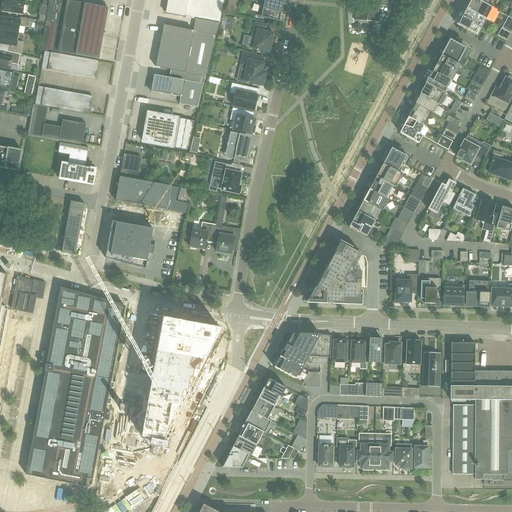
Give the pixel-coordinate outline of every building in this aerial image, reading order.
[(3,0),(1,12),(22,15),(24,3),(6,0),(3,0)] [(108,7),(69,0),(54,0),(47,49),(99,58),(108,7)] [(167,0),(166,10),(165,14),(169,14),(189,18),(196,19),(219,23),(223,0),(167,0)] [(280,0),(261,0),(261,5),(264,6),(262,15),(259,14),(258,17),(279,22),(284,1),(280,0)] [(378,22),(380,6),(387,6),(387,0),(374,0),(375,2),(356,1),(354,20),(378,22)] [(496,10),(489,6),(477,0),(471,0),(466,9),(490,22),(496,10)] [(483,18),(485,20),(486,19),(466,9),(461,18),(460,18),(456,24),(477,35),(481,29),(478,27),(481,22),(482,23),(483,21),(482,20),(483,18)] [(0,19),(0,30),(18,33),(19,26),(30,27),(31,19),(20,17),(19,20),(0,17),(0,19)] [(164,25),(156,68),(205,77),(219,23),(195,19),(193,31),(164,25)] [(257,50),(257,51),(258,51),(258,50),(261,51),(261,53),(271,55),(273,45),(271,45),(271,44),(272,44),(273,40),(272,39),(274,33),(265,31),(267,25),(255,23),(249,47),(253,48),(253,49),(257,50)] [(511,33),(501,28),(497,36),(506,41),(511,33)] [(8,52),(9,52),(20,55),(21,55),(23,42),(17,41),(18,33),(0,30),(0,43),(9,45),(8,52)] [(442,55),(441,56),(457,64),(461,57),(465,59),(469,50),(451,40),(450,40),(449,41),(447,46),(446,46),(444,50),(442,55)] [(45,51),(41,69),(47,70),(51,52),(45,51)] [(18,65),(20,55),(9,52),(8,58),(0,55),(0,68),(10,71),(12,64),(18,65)] [(53,71),(57,53),(51,52),(47,70),(53,71)] [(57,53),(53,71),(59,72),(63,55),(57,53)] [(264,63),(262,63),(254,61),(255,56),(244,53),(241,65),(247,66),(245,74),(239,73),(237,80),(263,86),(266,72),(263,72),(264,63)] [(63,55),(59,72),(65,74),(69,56),(63,55)] [(71,75),(75,57),(69,56),(65,74),(71,75)] [(433,71),(450,81),(452,82),(460,66),(457,64),(441,56),(433,71)] [(75,57),(71,75),(77,76),(81,58),(75,57)] [(81,58),(77,76),(83,77),(87,59),(81,58)] [(87,59),(83,77),(89,78),(93,60),(87,59)] [(93,60),(89,78),(96,79),(99,61),(93,60)] [(486,80),(490,72),(480,66),(475,74),(486,80)] [(0,70),(0,87),(10,90),(14,74),(0,70)] [(450,81),(433,71),(429,79),(428,78),(425,83),(426,84),(445,94),(447,89),(446,88),(450,81)] [(24,93),(32,95),(36,77),(29,75),(24,93)] [(180,97),(179,104),(198,107),(203,84),(154,75),(151,92),(180,97)] [(477,75),(474,80),(483,85),(486,80),(477,75)] [(499,89),(496,87),(489,101),(494,104),(497,99),(508,104),(511,95),(511,77),(507,75),(499,89)] [(255,111),(257,102),(256,102),(259,89),(232,83),(229,93),(235,94),(233,106),(254,111),(254,110),(255,111)] [(438,104),(441,106),(447,95),(445,94),(426,84),(422,91),(420,94),(438,104)] [(41,106),(44,88),(38,87),(35,105),(36,105),(41,106)] [(47,107),(50,89),(44,88),(41,106),(47,107)] [(0,110),(7,112),(9,101),(5,100),(7,91),(0,89),(0,110)] [(50,89),(47,107),(48,107),(53,108),(56,90),(50,89)] [(56,90),(53,108),(59,109),(62,91),(56,90)] [(62,91),(59,109),(65,110),(68,92),(62,91)] [(477,95),(468,91),(465,97),(474,102),(477,95)] [(68,92),(65,110),(71,111),(74,93),(68,92)] [(74,93),(71,111),(77,112),(80,94),(74,93)] [(80,94),(77,112),(83,113),(86,96),(80,94)] [(415,104),(431,113),(433,114),(438,104),(420,94),(415,104)] [(83,113),(89,114),(92,97),(86,96),(83,113)] [(408,117),(424,126),(431,113),(415,104),(408,117)] [(42,137),(48,107),(47,107),(41,106),(36,105),(30,134),(42,137)] [(254,126),(255,120),(252,119),(254,113),(233,108),(230,120),(235,121),(233,130),(252,134),(254,134),(256,126),(254,126)] [(187,150),(194,121),(148,113),(143,142),(187,150)] [(489,113),(486,120),(500,127),(503,120),(489,113)] [(408,117),(400,133),(419,143),(423,136),(420,134),(424,126),(408,117)] [(63,120),(59,140),(83,144),(86,124),(63,120)] [(448,123),(445,129),(456,134),(459,128),(448,123)] [(246,162),(247,157),(248,152),(250,143),(239,140),(240,134),(230,132),(229,138),(228,143),(227,143),(227,145),(227,149),(236,151),(234,159),(246,162)] [(448,150),(453,141),(442,135),(437,144),(448,150)] [(475,155),(484,160),(491,146),(483,141),(482,143),(473,139),(471,143),(465,140),(456,157),(470,164),(470,163),(475,155)] [(85,167),(89,148),(60,143),(58,153),(69,155),(68,164),(62,163),(59,179),(93,185),(96,169),(85,167)] [(22,151),(0,146),(0,167),(18,171),(22,151)] [(391,148),(383,164),(400,173),(408,157),(391,148)] [(489,163),(487,170),(490,171),(489,173),(498,176),(497,177),(502,178),(511,180),(511,176),(511,163),(501,160),(503,154),(493,150),(491,158),(494,159),(493,160),(492,161),(493,162),(492,164),(489,163)] [(141,157),(124,154),(120,177),(137,180),(141,157)] [(238,186),(239,181),(241,174),(231,171),(232,166),(215,162),(212,176),(219,178),(217,189),(222,190),(239,194),(239,193),(241,193),(242,188),(240,187),(240,186),(238,186)] [(393,186),(395,188),(402,174),(383,164),(376,177),(393,186)] [(120,177),(115,201),(187,214),(190,203),(177,200),(180,188),(137,180),(120,177)] [(376,177),(369,190),(386,199),(393,186),(376,177)] [(426,177),(422,185),(428,188),(432,180),(431,179),(426,177)] [(441,183),(428,209),(437,214),(443,202),(449,206),(455,194),(452,192),(456,183),(449,179),(447,181),(445,180),(442,184),(441,183)] [(410,195),(420,201),(428,188),(422,185),(417,182),(410,195)] [(180,188),(178,199),(183,201),(186,189),(180,188)] [(452,209),(469,217),(472,210),(472,209),(473,208),(474,206),(470,204),(471,202),(472,203),(476,195),(462,189),(452,209)] [(363,201),(381,210),(382,211),(388,200),(386,199),(369,190),(363,201)] [(420,201),(410,195),(407,201),(417,207),(420,201)] [(490,219),(495,204),(493,204),(493,202),(484,199),(484,201),(482,201),(476,220),(481,221),(483,225),(482,229),(486,231),(483,241),(490,243),(496,221),(490,219)] [(381,210),(363,201),(359,208),(358,207),(356,211),(357,211),(375,221),(381,210)] [(61,253),(75,256),(84,204),(71,202),(61,253)] [(511,223),(511,209),(502,207),(496,228),(510,232),(511,223)] [(403,208),(400,213),(411,219),(414,214),(403,208)] [(357,211),(355,216),(349,227),(366,237),(375,221),(357,211)] [(408,225),(397,219),(395,218),(392,224),(405,230),(408,225)] [(146,269),(149,252),(151,243),(153,229),(112,221),(105,258),(146,269)] [(207,236),(213,237),(215,225),(202,222),(200,230),(193,229),(193,230),(185,228),(183,238),(191,240),(190,247),(204,250),(207,236)] [(228,227),(215,225),(213,237),(219,238),(216,252),(231,254),(234,236),(227,235),(228,227)] [(446,241),(453,241),(456,236),(450,233),(446,241)] [(356,264),(362,254),(335,240),(302,301),(316,302),(316,303),(315,303),(327,304),(327,302),(330,302),(332,303),(332,304),(350,305),(350,303),(360,304),(361,267),(356,264)] [(443,251),(431,250),(431,258),(443,259),(443,251)] [(511,253),(502,253),(502,263),(509,264),(509,266),(511,265),(511,253)] [(410,302),(411,292),(412,290),(418,291),(418,275),(407,274),(406,281),(396,280),(396,293),(394,293),(393,303),(403,303),(403,302),(410,302)] [(36,297),(39,297),(42,283),(33,280),(33,281),(18,276),(11,309),(33,313),(36,297)] [(425,299),(424,303),(437,304),(437,298),(439,299),(440,279),(425,278),(425,281),(421,281),(420,299),(425,299)] [(465,307),(489,308),(490,281),(483,281),(483,283),(469,283),(468,292),(466,292),(465,307)] [(463,306),(464,285),(444,284),(443,305),(463,306)] [(511,284),(509,285),(509,290),(492,289),(491,306),(499,306),(505,307),(505,306),(511,306),(511,284)] [(85,486),(91,484),(95,465),(103,420),(109,421),(110,413),(105,412),(125,306),(75,293),(61,288),(47,365),(46,365),(45,370),(46,370),(29,460),(26,475),(85,486)] [(119,415),(113,448),(132,452),(161,446),(164,441),(222,329),(216,328),(210,327),(186,322),(181,321),(163,318),(160,317),(149,314),(138,312),(127,373),(152,378),(151,384),(149,392),(124,387),(124,388),(122,399),(131,401),(128,416),(119,415)] [(308,357),(330,358),(331,335),(292,333),(286,345),(290,347),(308,357)] [(369,338),(368,362),(381,363),(382,338),(369,338)] [(346,340),(346,341),(334,340),(333,340),(333,362),(347,363),(347,341),(346,340)] [(403,369),(402,373),(411,373),(420,374),(420,365),(421,352),(421,341),(420,341),(419,341),(416,341),(414,341),(409,341),(408,341),(408,340),(407,340),(406,364),(403,364),(403,369)] [(350,363),(360,363),(359,369),(366,369),(366,363),(364,363),(365,341),(364,341),(352,341),(351,341),(350,363)] [(390,343),(389,345),(385,345),(385,363),(383,363),(383,370),(389,370),(389,364),(400,364),(401,343),(399,343),(399,341),(392,341),(392,343),(390,343)] [(475,451),(475,463),(475,475),(475,479),(495,479),(495,480),(504,480),(504,481),(511,481),(511,371),(474,371),(475,343),(451,343),(450,400),(476,400),(476,405),(476,417),(476,428),(475,440),(475,451)] [(290,347),(286,345),(280,356),(301,368),(302,368),(308,357),(290,347)] [(423,352),(421,387),(422,387),(422,386),(438,387),(439,387),(440,353),(439,353),(439,354),(423,353),(423,352)] [(301,368),(280,356),(274,368),(295,379),(301,368)] [(302,383),(309,386),(320,387),(320,372),(310,372),(308,371),(302,383)] [(263,388),(280,397),(281,398),(286,388),(269,379),(263,388)] [(382,397),(382,387),(382,384),(366,383),(365,396),(382,397)] [(382,397),(389,397),(390,387),(382,387),(382,397)] [(280,397),(263,388),(263,389),(258,398),(274,406),(275,406),(279,398),(280,397)] [(411,388),(402,388),(401,398),(411,398),(411,388)] [(294,404),(307,411),(307,399),(299,394),(294,404)] [(268,419),(274,406),(258,398),(258,399),(257,401),(252,411),(268,419)] [(317,413),(317,414),(317,419),(337,419),(337,405),(324,405),(323,405),(321,406),(320,407),(319,408),(318,410),(318,411),(317,413)] [(357,420),(357,406),(337,405),(337,419),(357,420)] [(476,417),(476,405),(453,405),(453,417),(476,417)] [(368,420),(368,406),(357,406),(357,420),(368,420)] [(394,421),(394,407),(383,407),(383,421),(394,421)] [(414,408),(402,408),(402,420),(414,420),(414,408)] [(271,421),(268,419),(252,411),(245,423),(263,432),(265,433),(268,426),(272,428),(275,423),(271,421)] [(301,420),(306,423),(306,418),(304,417),(297,413),(296,417),(295,416),(295,417),(300,419),(301,420)] [(453,417),(453,428),(476,428),(476,417),(453,417)] [(306,423),(301,420),(298,426),(306,430),(306,423)] [(238,436),(256,445),(263,432),(245,423),(244,426),(243,425),(242,427),(243,428),(238,436)] [(428,441),(432,441),(432,426),(425,426),(425,441),(423,441),(423,447),(415,447),(415,467),(414,467),(414,468),(415,468),(415,467),(427,468),(428,468),(428,467),(428,448),(429,448),(429,447),(428,447),(428,441)] [(476,428),(453,428),(453,440),(475,440),(476,428)] [(295,441),(303,445),(306,440),(298,435),(295,441)] [(256,445),(238,436),(233,447),(249,455),(251,456),(256,445)] [(374,469),(375,445),(367,445),(367,438),(359,437),(359,445),(361,445),(361,452),(356,452),(356,461),(361,461),(360,468),(363,468),(363,470),(373,470),(373,469),(374,469)] [(382,445),(375,445),(374,469),(376,469),(376,470),(385,471),(385,469),(388,469),(388,461),(393,461),(393,453),(388,453),(388,446),(390,446),(391,438),(383,438),(382,445)] [(340,447),(340,467),(345,467),(344,469),(352,469),(352,467),(353,467),(353,448),(356,448),(356,440),(348,440),(348,447),(340,447)] [(475,440),(453,440),(453,451),(475,451),(475,440)] [(330,469),(330,467),(332,467),(332,444),(319,444),(319,466),(323,466),(323,469),(330,469)] [(409,468),(411,468),(411,444),(396,444),(395,465),(401,465),(401,468),(402,468),(402,470),(409,470),(409,468)] [(249,455),(233,447),(223,465),(223,466),(222,466),(222,467),(242,468),(249,455)] [(298,451),(294,448),(288,459),(294,459),(298,451)] [(475,451),(453,451),(452,463),(475,463),(475,451)] [(475,463),(452,463),(452,474),(475,475),(475,463)]
